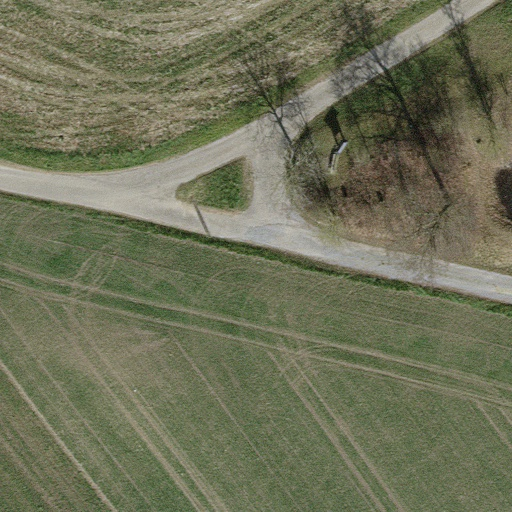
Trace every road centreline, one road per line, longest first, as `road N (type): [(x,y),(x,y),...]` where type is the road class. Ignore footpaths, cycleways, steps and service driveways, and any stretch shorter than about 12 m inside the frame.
road 1 (track): [(472,0),(129,207)]
road 2 (track): [(511,289),(129,207)]
road 3 (track): [(274,119),(263,166),(272,207),(297,242)]
road 4 (track): [(129,207),(0,174)]
